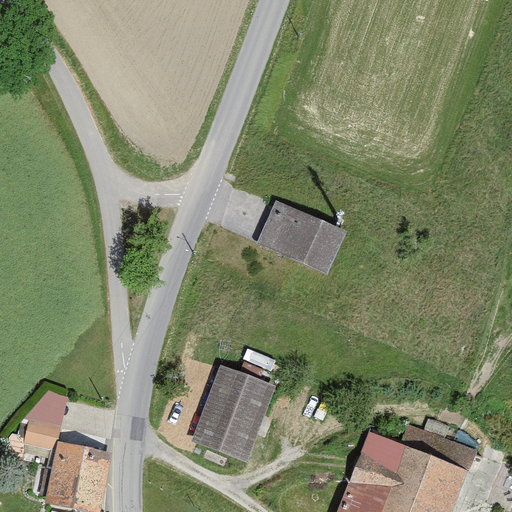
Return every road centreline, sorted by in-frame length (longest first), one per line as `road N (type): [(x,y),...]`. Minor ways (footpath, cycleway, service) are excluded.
road 1 (track): [(207,478),(234,483),(259,476),(345,426),(407,409),(479,427),(488,439)]
road 2 (unclassified): [(3,0),(58,67),(105,184)]
road 3 (tertiary): [(265,0),(200,194)]
road 4 (unclassified): [(105,184),(125,371),(141,375)]
road 5 (tertiary): [(200,194),(141,375)]
road 6 (track): [(132,428),(260,511)]
road 7 (tertiary): [(141,375),(131,511)]
